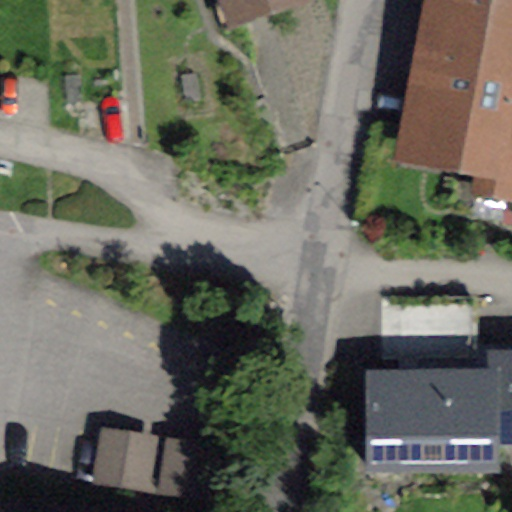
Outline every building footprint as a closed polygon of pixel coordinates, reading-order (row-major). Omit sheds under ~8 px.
[(219,0),(231,33),(318,1),(317,0),(219,0)] [(511,0),(427,0),(395,165),(475,180),(511,187),(511,0)] [(511,187),(475,180),(471,199),(499,204),(494,228),(511,231),(511,187)] [(403,302),(404,372),(366,373),(368,474),(493,472),(493,449),(492,371),(479,371),(477,301),(403,302)] [(492,371),(493,449),(511,448),(511,353),(491,354),(492,371)] [(151,494),(159,437),(100,429),(92,485),(151,494)] [(229,446),(166,438),(158,495),(221,503),(229,446)]
